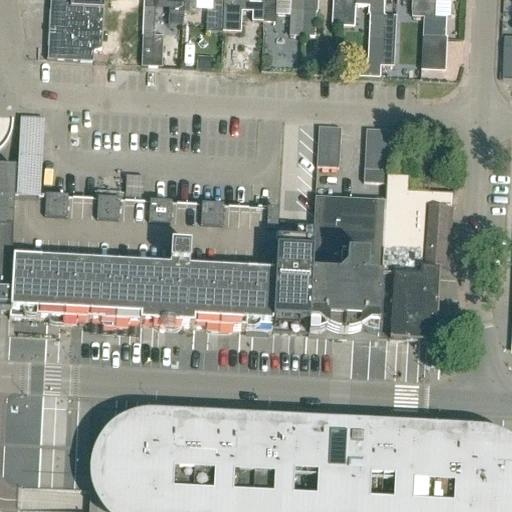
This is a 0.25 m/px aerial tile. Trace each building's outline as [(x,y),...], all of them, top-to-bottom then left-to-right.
[(61,0),(62,5),(70,5),(69,11),(103,12),(103,0),(61,0)] [(155,10),(155,0),(143,0),(142,34),(154,35),(155,10)] [(155,0),(155,10),(168,10),(167,27),(182,28),(183,14),(183,0),(155,0)] [(183,0),(183,14),(195,14),(195,12),(195,0),(183,0)] [(195,0),(195,12),(206,13),(211,13),(211,0),(195,0)] [(222,36),(223,0),(211,0),(211,13),(206,13),(205,35),(222,36)] [(223,0),(222,36),(223,36),(241,37),(242,15),(252,16),(252,0),(223,0)] [(252,0),(252,16),(252,25),(263,26),(263,0),(252,0)] [(263,0),(263,26),(274,26),(274,18),(275,0),(263,0)] [(275,0),(274,18),(290,19),(290,0),(275,0)] [(303,0),(290,0),(290,19),(289,39),(300,39),(302,39),(303,14),(303,0)] [(333,0),(332,28),(343,29),(344,0),(333,0)] [(344,0),(343,29),(353,29),(354,17),(354,8),(368,8),(368,18),(370,18),(383,18),(384,0),(344,0)] [(417,0),(417,7),(413,7),(412,13),(405,13),(404,43),(423,43),(423,41),(422,41),(423,21),(424,0),(417,0)] [(424,0),(423,21),(422,41),(423,41),(444,42),(445,21),(435,20),(436,0),(451,1),(451,0),(424,0)] [(93,54),(101,52),(103,12),(69,11),(70,5),(62,5),(49,4),(46,63),(93,65),(93,54)] [(315,15),(303,14),(302,39),(314,40),(315,15)] [(380,69),(381,55),(383,18),(370,18),(369,43),(368,54),(368,66),(359,65),(359,79),(380,80),(380,69)] [(381,55),(380,69),(393,70),(396,19),(383,18),(381,55)] [(118,67),(138,68),(140,31),(119,30),(118,67)] [(143,38),(141,70),(161,71),(163,39),(143,38)] [(423,43),(421,73),(444,74),(446,42),(444,42),(423,41),(423,43)] [(12,264),(9,316),(9,322),(271,336),(277,228),(277,214),(142,207),(125,206),(39,201),(43,122),(20,121),(17,171),(16,171),(11,264),(12,264)] [(318,144),(340,145),(341,132),(318,130),(318,144)] [(365,146),(387,148),(388,134),(366,133),(365,146)] [(339,158),(340,145),(318,144),(317,157),(339,158)] [(386,161),(387,148),(365,146),(364,159),(386,161)] [(339,172),(339,158),(317,157),(316,170),(339,172)] [(386,173),(386,161),(364,159),(364,172),(386,173)] [(11,264),(16,171),(15,171),(0,170),(0,315),(9,316),(12,264),(11,264)] [(385,187),(386,173),(364,172),(363,186),(385,187)] [(386,178),(384,205),(380,278),(393,279),(389,344),(435,346),(439,273),(447,273),(452,197),(407,194),(408,179),(386,178)] [(125,198),(125,206),(142,207),(143,199),(144,180),(126,179),(125,198)] [(380,278),(384,205),(315,201),(313,229),(307,338),(309,338),(309,337),(314,337),(320,336),(325,334),(330,336),(342,339),(351,338),(360,335),(366,332),(368,330),(376,330),(376,332),(378,332),(380,278)] [(277,228),(271,336),(307,338),(313,229),(277,228)] [(511,511),(511,444),(508,442),(504,440),(502,439),(497,437),(492,435),(490,435),(484,434),(478,433),(155,416),(153,416),(147,416),(142,417),(140,417),(134,418),(129,420),(127,420),(122,423),(117,425),(115,427),(111,429),(108,432),(105,435),(102,438),(101,440),(99,443),(96,447),(94,451),(93,455),(91,461),(90,464),(89,469),(88,473),(88,475),(88,480),(88,484),(89,488),(90,492),(91,494),(92,499),(93,502),(95,506),(97,510),(99,511),(98,511),(511,511)]
